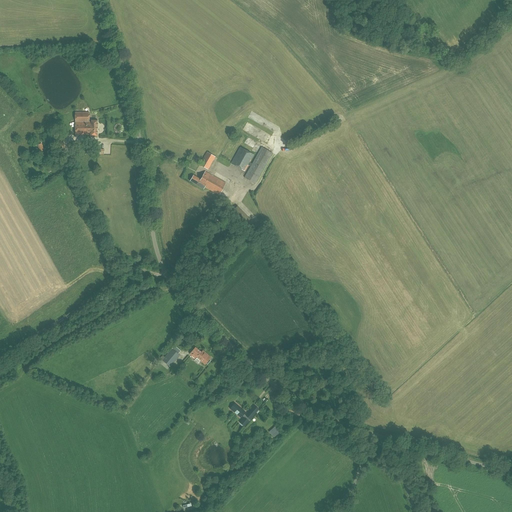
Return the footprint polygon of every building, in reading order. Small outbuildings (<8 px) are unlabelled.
[(97,136),(97,120),(91,120),(91,122),(89,122),(89,112),(75,112),(76,135),(90,135),(90,136),(97,136)] [(55,141),(58,156),(66,154),(63,139),(55,141)] [(248,165),(251,166),(253,164),(250,162),(254,154),(241,147),(235,157),(248,165)] [(208,169),(215,157),(207,152),(200,165),(208,169)] [(248,165),(235,157),(231,163),(245,171),(248,165)] [(219,195),(226,183),(205,171),(201,179),(193,175),(190,181),(204,189),(205,187),(219,195)] [(181,351),(174,346),(163,360),(170,367),(180,355),(178,354),(181,351)] [(190,354),(196,359),(197,358),(205,364),(211,357),(203,350),(201,352),(196,347),(190,354)] [(230,409),(232,410),(241,418),(243,416),(244,417),(240,423),(234,429),(239,433),(244,426),(244,427),(256,413),(266,422),(269,418),(259,409),(254,405),(246,415),(244,414),(246,412),(235,403),(230,409)] [(274,438),(280,433),(275,428),(270,432),(274,438)]
